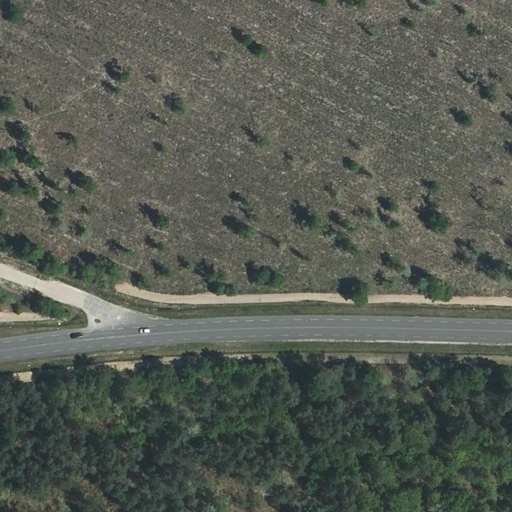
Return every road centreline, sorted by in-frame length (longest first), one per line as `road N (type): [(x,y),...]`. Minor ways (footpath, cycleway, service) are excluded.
road 1 (secondary): [(511,331),(248,329),(0,351)]
road 2 (track): [(0,268),(97,304),(120,336)]
